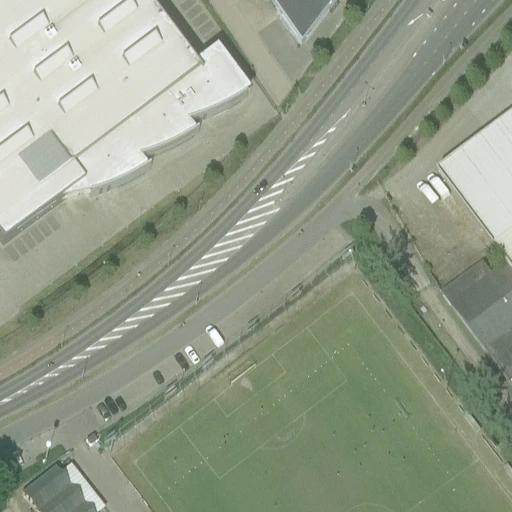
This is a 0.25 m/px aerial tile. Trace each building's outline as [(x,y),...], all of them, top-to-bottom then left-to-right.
[(239,105),(245,102),(244,100),(242,102),(216,67),(200,78),(141,0),(0,0),(0,247),(1,249),(82,189),(89,199),(88,200),(88,202),(148,172),(147,171),(146,171),(139,165),(145,163),(151,161),(163,156),(169,153),(175,150),(180,147),(186,144),(191,141),(197,138),(196,136),(194,137),(187,129),(193,127),(202,124),(208,121),(217,117),(226,113),(231,110),(239,105)] [(263,0),(299,51),(328,13),(337,0),(263,0)] [(511,120),(438,177),(483,236),(507,267),(484,286),(471,274),(441,297),(511,391),(511,120)] [(84,445),(88,450),(95,445),(92,440),(84,445)] [(86,511),(54,471),(20,498),(31,511),(86,511)]
